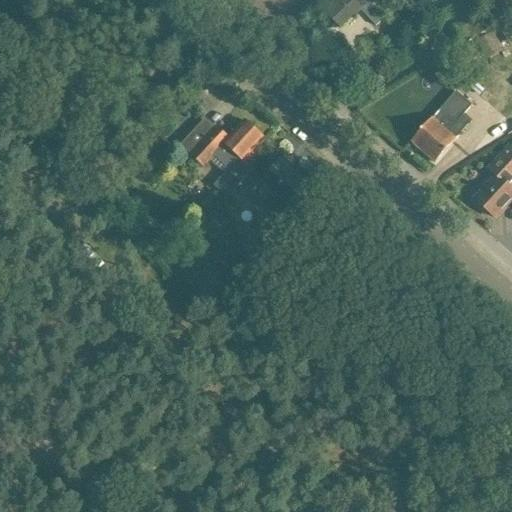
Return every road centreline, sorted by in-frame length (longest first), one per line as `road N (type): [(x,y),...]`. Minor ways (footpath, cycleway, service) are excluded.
road 1 (tertiary): [(511,294),(185,0)]
road 2 (unclassified): [(328,511),(511,458)]
